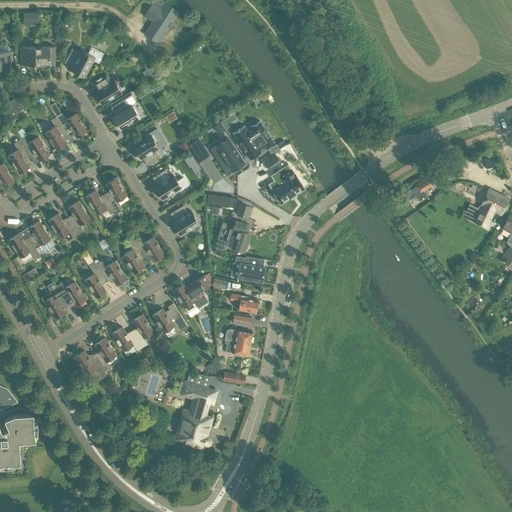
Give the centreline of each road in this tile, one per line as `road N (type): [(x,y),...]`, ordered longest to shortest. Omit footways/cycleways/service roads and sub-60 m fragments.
road 1 (tertiary): [(206,511),(239,462),(259,405),(287,267),(304,224),(401,151),(497,111)]
road 2 (residential): [(42,357),(177,271),(181,252),(120,156)]
road 3 (residential): [(107,138),(6,199),(8,211),(18,218),(120,156)]
road 4 (tertiary): [(168,511),(94,449),(42,357)]
road 5 (residential): [(107,138),(64,85),(0,86)]
